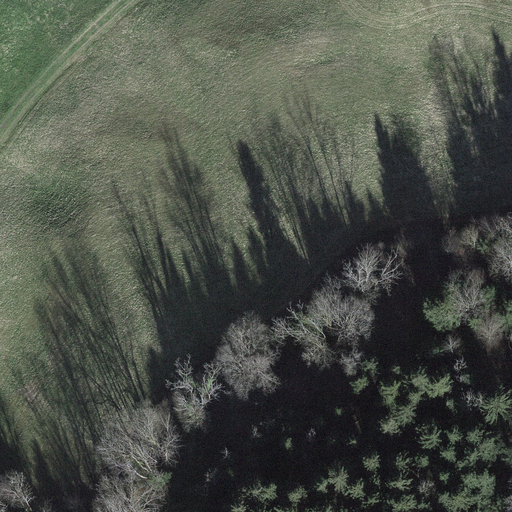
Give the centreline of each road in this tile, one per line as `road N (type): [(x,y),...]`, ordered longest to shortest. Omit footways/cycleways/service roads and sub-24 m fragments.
road 1 (track): [(511,218),(394,230),(347,254),(290,311),(189,370),(100,484),(0,505)]
road 2 (track): [(0,139),(50,76),(129,0)]
